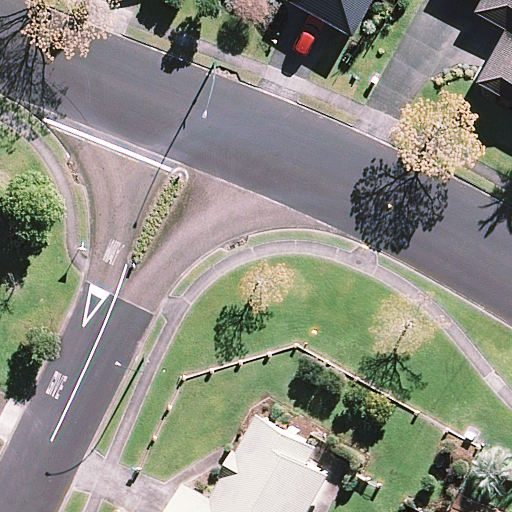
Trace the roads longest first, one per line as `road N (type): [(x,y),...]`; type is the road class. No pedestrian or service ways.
road 1 (residential): [(201,119),(17,511)]
road 2 (residential): [(201,119),(511,270)]
road 3 (residential): [(0,40),(201,119)]
